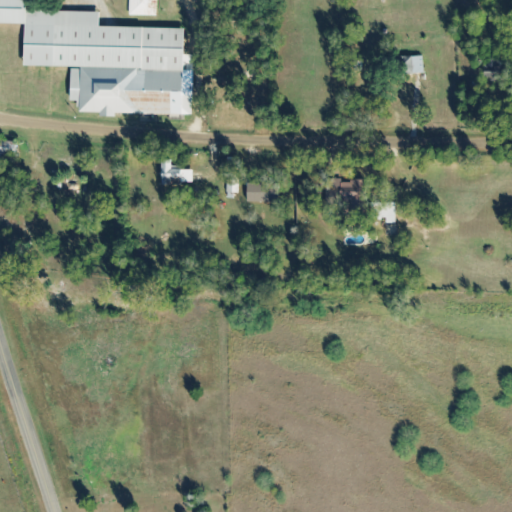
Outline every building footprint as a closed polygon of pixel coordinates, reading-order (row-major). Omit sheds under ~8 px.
[(183,67),(70,65),(24,64),(24,23),(0,22),(0,0),(24,0),(24,10),(55,10),(97,11),(97,27),(119,27),(183,28),(183,67)] [(155,0),(155,15),(129,15),(129,0),(155,0)] [(422,72),(397,73),(396,56),(421,55),(422,72)] [(183,67),(189,67),(188,112),(114,111),(114,117),(99,116),(99,111),(78,110),(78,100),(70,100),(70,65),(183,67)] [(0,140),(0,154),(13,156),(15,142),(0,140)] [(162,184),(167,184),(192,183),(192,161),(180,161),(180,151),(161,152),(161,160),(162,184)] [(238,191),(226,191),(226,170),(238,171),(238,191)] [(319,176),(319,197),(358,197),(358,176),(348,176),(348,180),(337,180),(337,175),(319,176)] [(245,179),(245,198),(275,198),(275,179),(245,179)] [(394,222),(382,222),(382,214),(370,214),(370,196),(393,196),(394,222)]
